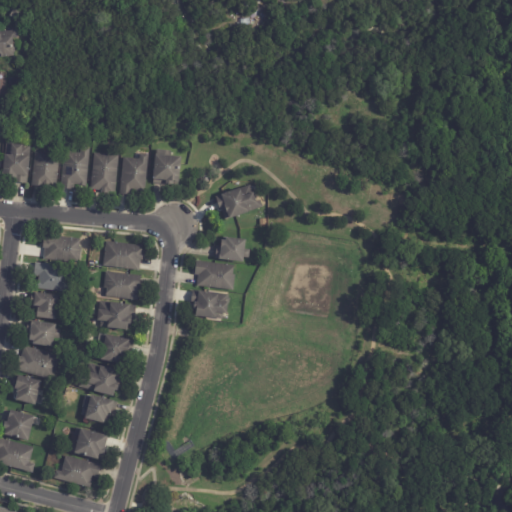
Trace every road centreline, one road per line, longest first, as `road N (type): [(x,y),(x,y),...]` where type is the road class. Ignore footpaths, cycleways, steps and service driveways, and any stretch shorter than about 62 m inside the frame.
road 1 (residential): [(173,226),(161,338),(115,511)]
road 2 (residential): [(173,226),(0,207)]
